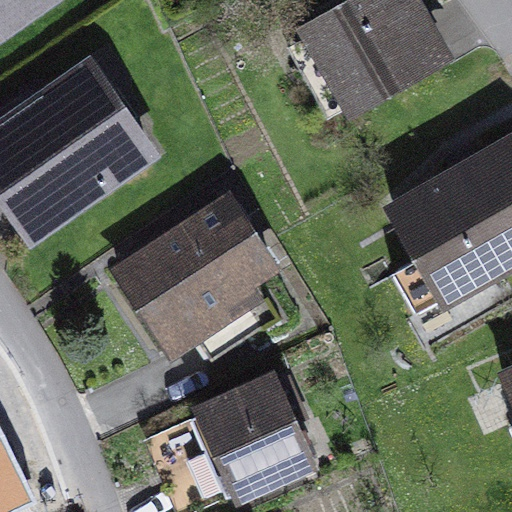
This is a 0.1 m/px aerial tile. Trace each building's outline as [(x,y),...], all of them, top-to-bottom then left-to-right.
[(0,0),(0,34),(49,0),(0,0)] [(408,0),(368,0),(308,35),(352,110),(442,58),(408,0)] [(0,131),(0,149),(52,224),(151,156),(90,69),(0,131)] [(456,176),(394,212),(423,260),(395,276),(418,317),(511,262),(511,142),(510,139),(452,169),(456,176)] [(229,203),(123,272),(175,353),(197,339),(212,362),(262,330),(237,291),(271,269),(229,203)] [(209,423),(156,446),(184,511),(238,487),(241,493),(309,463),(293,426),(307,420),(291,383),(276,390),(274,384),(205,414),(209,423)] [(0,511),(26,500),(0,441),(0,511)]
